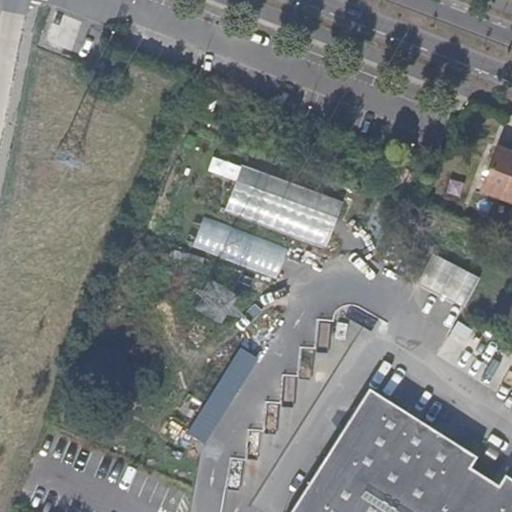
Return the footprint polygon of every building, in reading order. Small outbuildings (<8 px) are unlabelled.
[(45,41),(86,53),(92,29),(52,18),(45,41)] [(218,97),(190,86),(184,104),(212,114),(218,97)] [(511,151),(498,146),(483,189),(511,200),(511,151)] [(339,205),(238,167),(223,211),(322,250),(339,205)] [(511,511),(511,482),(501,475),(495,486),(466,470),(472,457),(366,390),(289,511),(511,511)]
